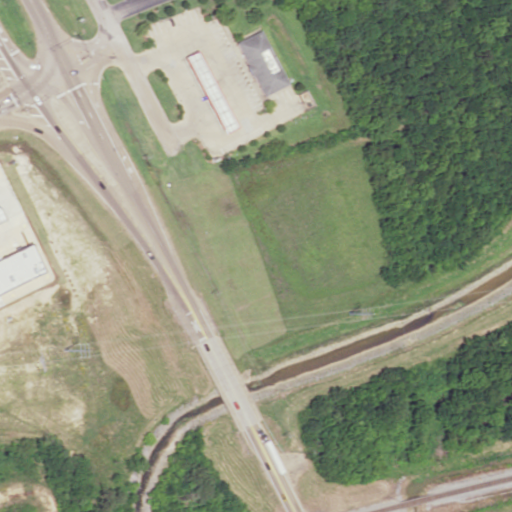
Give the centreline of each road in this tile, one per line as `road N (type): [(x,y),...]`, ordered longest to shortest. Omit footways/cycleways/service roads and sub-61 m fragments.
road 1 (primary): [(0,45),(206,339)]
road 2 (primary): [(206,339),(62,65)]
